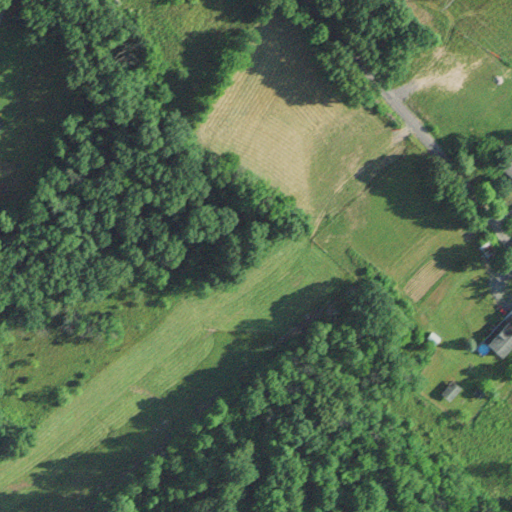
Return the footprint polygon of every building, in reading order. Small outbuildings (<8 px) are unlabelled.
[(511,178),(500,168),(511,155),(511,183),(509,181),(511,178)] [(478,247),(486,241),(494,252),(486,258),(478,247)] [(475,351),(491,332),(489,331),(511,305),(511,346),(501,360),(491,351),(484,359),(475,351)] [(425,338),(430,332),(440,340),(434,347),(425,338)] [(440,395),(451,382),(461,390),(451,403),(440,395)] [(473,394),(478,388),(484,394),(479,400),(473,394)]
